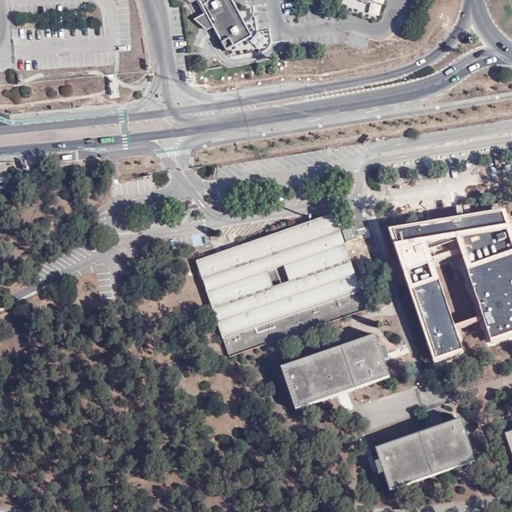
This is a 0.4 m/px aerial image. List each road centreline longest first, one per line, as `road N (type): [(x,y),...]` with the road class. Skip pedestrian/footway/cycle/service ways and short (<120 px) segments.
road 1 (secondary): [(0,149),(192,129),(416,90),(509,51)]
road 2 (secondary): [(474,0),(443,49),(405,69),(311,92),(0,129)]
road 3 (unknown): [(357,201),(416,407),(360,432)]
road 4 (unknown): [(279,0),(284,20),(302,26),(376,21),(402,0)]
